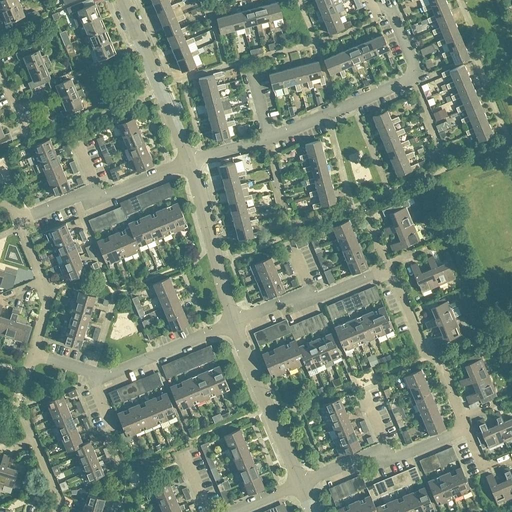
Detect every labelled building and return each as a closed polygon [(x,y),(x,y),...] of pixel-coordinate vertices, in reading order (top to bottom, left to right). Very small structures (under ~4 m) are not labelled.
[(0,0),(0,11),(19,3),(17,0),(0,0)] [(156,0),(152,2),(157,13),(171,7),(170,6),(167,0),(156,0)] [(314,0),(319,10),(334,4),(334,5),(342,2),(340,0),(335,0),(332,1),(331,0),(314,0)] [(363,7),(359,0),(356,0),(354,1),(357,9),(363,7)] [(434,15),(435,17),(449,11),(444,0),(441,0),(430,5),(429,4),(422,7),(424,11),(431,8),(434,15)] [(157,13),(162,25),(176,19),(175,17),(172,10),(185,5),(183,1),(178,3),(170,6),(171,7),(157,13)] [(103,29),(99,19),(101,18),(100,16),(98,17),(94,7),(96,6),(95,3),(84,8),(82,2),(66,9),(69,15),(71,14),(76,26),(82,24),(87,36),(105,29),(105,28),(103,29)] [(268,21),(270,29),(274,28),(272,20),(282,17),(278,2),(265,6),(269,21),(268,21)] [(24,15),(19,3),(0,11),(5,24),(18,18),(20,24),(33,18),(31,12),(24,15)] [(319,10),(324,22),(338,15),(339,17),(347,14),(346,12),(345,9),(337,13),(334,5),(334,4),(319,10)] [(256,24),(258,32),(262,31),(260,23),(268,21),(269,21),(265,6),(253,9),(257,24),(256,24)] [(243,27),(245,35),(250,34),(248,26),(256,24),(257,24),(253,9),(241,12),(245,27),(243,27)] [(439,27),(440,28),(454,22),(449,11),(435,17),(434,15),(427,19),(428,23),(436,20),(439,27)] [(231,31),(233,38),(238,37),(236,29),(243,27),(245,27),(241,12),(229,15),(233,30),(231,31)] [(162,25),(167,36),(181,30),(180,29),(177,22),(185,18),(183,14),(175,17),(176,19),(162,25)] [(219,33),(221,42),(225,40),(223,33),(231,31),(233,30),(229,15),(216,18),(220,33),(219,33)] [(324,22),(329,33),(343,27),(343,29),(352,25),(350,21),(342,24),(339,17),(338,15),(324,22)] [(444,39),(445,40),(459,34),(454,22),(440,28),(439,27),(432,30),(433,35),(441,31),(444,39)] [(167,36),(171,48),(186,42),(185,41),(182,33),(190,30),(188,26),(180,29),(181,30),(167,36)] [(108,41),(104,32),(106,31),(105,29),(87,36),(92,48),(110,41),(110,40),(108,41)] [(71,43),(66,31),(59,33),(64,46),(71,43)] [(286,32),(279,34),(281,42),(288,40),(286,32)] [(449,50),(450,52),(464,46),(459,34),(445,40),(444,39),(436,42),(438,46),(446,43),(449,50)] [(393,56),(389,48),(388,49),(382,35),(370,40),(376,55),(378,54),(385,51),(388,58),(393,56)] [(171,48),(176,60),(191,54),(190,52),(187,45),(194,42),(193,37),(185,41),(186,42),(171,48)] [(411,40),(414,48),(422,46),(420,37),(411,40)] [(376,55),(370,40),(359,45),(365,59),(366,59),(373,56),(377,63),(381,61),(378,54),(376,55)] [(105,58),(115,53),(113,54),(109,44),(111,43),(110,41),(92,48),(97,60),(90,64),(92,70),(108,64),(105,58)] [(76,56),(71,43),(64,46),(70,58),(76,56)] [(49,60),(46,54),(41,57),(36,45),(15,54),(18,60),(23,58),(28,69),(49,60)] [(369,66),(366,59),(365,59),(359,45),(347,50),(353,64),(355,64),(362,61),(365,68),(364,68),(367,75),(372,73),(369,66)] [(451,54),(455,64),(469,57),(464,46),(450,52),(449,50),(441,53),(443,58),(451,54)] [(426,47),(420,49),(422,55),(428,53),(426,47)] [(176,60),(181,72),(196,66),(192,57),(199,53),(198,49),(190,52),(191,54),(176,60)] [(358,71),(355,64),(353,64),(347,50),(335,55),(341,69),(343,69),(350,66),(353,73),(358,71)] [(341,69),(335,55),(323,60),(324,60),(329,74),(339,70),(342,78),(346,76),(343,69),(341,69)] [(51,80),(46,69),(51,66),(49,60),(28,69),(33,81),(28,83),(30,89),(48,82),(51,80)] [(322,76),(318,62),(305,65),(309,80),(311,80),(319,78),(321,85),(325,84),(323,76),(322,76)] [(85,67),(92,83),(97,81),(90,65),(85,67)] [(309,80),(305,65),(293,68),(297,83),(299,83),(306,81),(308,89),(313,87),(311,80),(309,80)] [(453,81),(454,83),(468,77),(463,65),(449,71),(449,70),(441,73),(443,77),(450,74),(453,81)] [(297,83),(293,68),(281,71),(285,87),(287,86),(294,84),(296,92),(301,91),(299,83),(297,83)] [(285,87),(281,71),(268,75),(272,90),(282,87),(284,95),(289,94),(287,86),(285,87)] [(216,86),(214,78),(222,76),(221,72),(212,74),(213,75),(198,79),(201,91),(217,88),(216,86)] [(81,88),(79,82),(73,85),(68,73),(51,80),(48,82),(50,88),(56,85),(61,97),(81,88)] [(385,73),(374,78),(376,82),(387,77),(385,73)] [(458,93),(459,94),(473,88),(468,77),(454,83),(453,81),(446,84),(448,89),(455,85),(458,93)] [(219,98),(217,90),(225,88),(224,84),(216,86),(217,88),(201,91),(205,104),(220,100),(219,98)] [(83,109),(78,97),(84,95),(81,88),(61,97),(65,109),(60,111),(62,118),(83,109)] [(463,104),(464,106),(478,100),(473,88),(459,94),(458,93),(451,96),(452,100),(460,97),(463,104)] [(222,110),(220,103),(228,100),(227,96),(219,98),(220,100),(205,104),(208,116),(223,112),(222,110)] [(415,97),(408,100),(411,106),(418,103),(415,97)] [(468,116),(469,118),(483,112),(478,100),(464,106),(463,104),(456,108),(457,112),(465,109),(468,116)] [(226,122),(224,115),(232,113),(230,108),(222,110),(223,112),(208,116),(211,128),(226,124),(226,122)] [(444,108),(432,113),(435,121),(447,116),(444,108)] [(372,117),(377,129),(391,123),(392,124),(399,121),(399,120),(398,117),(390,120),(386,111),(372,117)] [(473,128),(473,129),(488,123),(483,112),(469,118),(468,116),(461,119),(462,124),(470,120),(473,128)] [(138,129),(133,117),(117,124),(122,136),(138,129)] [(229,137),(227,127),(235,125),(234,120),(226,122),(226,124),(211,128),(214,141),(218,140),(223,138),(224,138),(229,137)] [(449,128),(446,121),(435,126),(438,132),(449,128)] [(377,129),(382,140),(396,134),(397,136),(404,133),(404,131),(403,128),(395,132),(392,124),(391,123),(377,129)] [(475,132),(478,141),(493,135),(488,123),(473,129),(473,128),(465,131),(467,135),(475,132)] [(0,143),(12,139),(9,133),(4,135),(0,126),(0,143)] [(143,141),(138,129),(122,136),(127,148),(143,141)] [(407,140),(400,143),(397,136),(396,134),(382,140),(387,152),(401,146),(402,147),(409,144),(407,140)] [(104,144),(101,137),(95,139),(99,146),(104,144)] [(52,147),(48,138),(32,145),(36,154),(52,147)] [(299,156),(300,160),(308,158),(308,157),(323,153),(320,140),(304,144),(307,154),(299,156)] [(148,153),(143,141),(127,148),(132,160),(148,153)] [(298,157),(296,154),(303,151),(301,145),(283,153),(287,162),(298,157)] [(387,152),(392,164),(406,158),(407,159),(414,156),(412,152),(405,155),(402,147),(401,146),(387,152)] [(32,155),(35,163),(39,162),(56,155),(52,147),(36,154),(32,155)] [(433,148),(426,153),(429,158),(437,154),(433,148)] [(153,165),(148,153),(132,160),(137,172),(153,165)] [(302,168),(303,173),(311,171),(311,169),(326,165),(323,153),(308,157),(308,158),(310,166),(302,168)] [(39,162),(35,163),(39,172),(43,170),(59,163),(56,155),(39,162)] [(392,164),(397,176),(411,170),(411,171),(419,168),(417,163),(410,166),(407,159),(406,158),(392,164)] [(63,171),(59,163),(43,170),(46,178),(63,171)] [(219,167),(222,179),(237,176),(237,177),(246,175),(245,173),(244,170),(236,173),(234,163),(219,167)] [(119,179),(116,171),(121,169),(119,165),(108,169),(113,182),(119,179)] [(305,180),(306,185),(314,183),(314,181),(329,177),(326,165),(311,169),(311,171),(313,178),(305,180)] [(66,179),(63,171),(46,178),(50,186),(66,179)] [(222,179),(225,192),(240,188),(241,189),(249,187),(248,183),(239,185),(237,177),(237,176),(222,179)] [(308,192),(310,197),(317,195),(317,193),(332,189),(329,177),(314,181),(314,183),(316,190),(308,192)] [(70,188),(66,179),(50,186),(53,195),(70,188)] [(162,199),(157,187),(151,189),(157,202),(162,199)] [(225,192),(229,204),(243,200),(244,201),(258,198),(256,193),(243,197),(241,189),(240,188),(225,192)] [(157,202),(151,189),(146,191),(151,204),(157,202)] [(312,205),(313,209),(321,207),(321,206),(335,202),(332,189),(317,193),(317,195),(319,203),(312,205)] [(129,213),(124,200),(119,203),(120,206),(124,215),(129,213)] [(229,204),(232,216),(247,212),(247,213),(262,209),(261,205),(246,209),(244,201),(243,200),(229,204)] [(396,231),(412,224),(406,208),(409,206),(406,200),(392,206),(394,212),(389,214),(394,225),(384,229),(386,235),(396,231)] [(187,226),(177,202),(168,206),(178,230),(187,226)] [(126,219),(124,215),(120,206),(115,209),(120,222),(126,219)] [(178,230),(168,206),(160,209),(170,233),(178,230)] [(170,233),(160,209),(152,213),(162,237),(170,233)] [(232,216),(235,228),(250,224),(250,226),(258,224),(257,219),(249,221),(247,213),(247,212),(232,216)] [(162,237),(152,213),(144,216),(154,240),(162,237)] [(154,240),(144,216),(136,220),(146,244),(154,240)] [(99,231),(93,218),(88,220),(93,233),(99,231)] [(146,244),(136,220),(127,223),(139,251),(138,247),(146,244)] [(353,232),(348,220),(332,227),(337,239),(353,232)] [(68,232),(65,223),(45,231),(48,240),(52,238),(68,232)] [(139,251),(127,223),(129,227),(121,231),(131,255),(139,251)] [(235,228),(238,240),(253,237),(253,238),(260,236),(262,236),(260,231),(252,233),(250,226),(250,224),(235,228)] [(404,248),(420,241),(412,224),(396,231),(401,241),(390,245),(393,252),(403,247),(404,248)] [(131,255),(121,231),(113,234),(123,258),(131,255)] [(55,247),(72,240),(68,232),(52,238),(55,247)] [(358,244),(355,236),(353,232),(337,239),(342,250),(358,244)] [(123,258),(113,234),(104,238),(114,261),(123,258)] [(114,261),(104,238),(96,241),(106,265),(114,261)] [(308,245),(305,238),(294,242),(297,249),(308,245)] [(59,255),(79,246),(78,242),(74,244),(72,240),(55,247),(59,255)] [(363,255),(358,244),(342,250),(347,262),(363,255)] [(79,256),(77,253),(81,251),(79,246),(59,255),(62,263),(79,256)] [(368,267),(363,255),(347,262),(352,274),(368,267)] [(66,271),(82,264),(79,256),(62,263),(58,265),(62,273),(66,271)] [(455,278),(448,262),(437,266),(433,256),(427,259),(431,269),(438,285),(446,282),(455,278)] [(274,265),(270,257),(249,266),(253,274),(258,272),(274,265)] [(438,285),(431,269),(421,273),(417,263),(411,266),(415,276),(414,276),(421,292),(438,285)] [(86,273),(82,264),(66,271),(69,280),(86,273)] [(274,265),(258,272),(253,274),(256,283),(261,281),(277,274),(274,265)] [(334,281),(329,269),(323,272),(328,284),(334,281)] [(281,282),(277,274),(261,281),(256,283),(260,291),(265,289),(281,282)] [(173,289),(168,277),(152,284),(157,295),(173,289)] [(281,282),(265,289),(260,291),(263,300),(284,290),(281,282)] [(380,299),(374,286),(369,288),(375,301),(380,299)] [(466,286),(461,288),(464,296),(469,294),(466,286)] [(178,300),(173,289),(157,295),(162,307),(178,300)] [(93,305),(95,297),(78,291),(75,300),(93,305)] [(364,305),(362,301),(358,293),(353,295),(358,308),(364,305)] [(139,303),(137,297),(131,299),(134,306),(139,303)] [(353,310),(348,297),(342,299),(347,312),(353,310)] [(90,314),(93,305),(75,300),(71,299),(68,307),(73,308),(73,309),(90,314)] [(347,312),(342,299),(337,301),(342,314),(347,312)] [(183,312),(178,300),(162,307),(167,319),(183,312)] [(438,325),(454,318),(454,317),(460,314),(457,307),(451,310),(447,301),(431,308),(435,318),(425,323),(427,329),(435,326),(438,325)] [(4,337),(9,320),(9,319),(0,316),(0,311),(2,306),(0,305),(0,335),(4,336),(4,337)] [(393,330),(384,306),(375,310),(385,334),(393,330)] [(144,315),(141,308),(136,310),(139,317),(144,315)] [(26,342),(31,327),(26,325),(15,321),(18,311),(12,309),(9,319),(9,320),(4,337),(21,342),(21,341),(26,342)] [(87,322),(90,314),(73,309),(70,317),(87,322)] [(385,334),(375,310),(367,313),(377,337),(385,334)] [(188,324),(183,312),(167,319),(172,331),(188,324)] [(327,326),(321,312),(316,315),(322,328),(327,326)] [(377,337),(367,313),(359,317),(369,340),(377,337)] [(90,327),(91,323),(87,322),(70,317),(68,325),(68,326),(85,331),(86,326),(90,327)] [(369,340),(359,317),(350,320),(360,344),(369,340)] [(457,326),(454,318),(438,325),(442,335),(432,339),(434,345),(442,342),(461,334),(457,326)] [(149,327),(146,319),(141,322),(144,329),(149,327)] [(311,332),(309,328),(305,320),(300,322),(305,335),(311,332)] [(360,344),(350,320),(342,324),(352,347),(360,344)] [(82,339),(85,331),(68,326),(68,325),(63,324),(60,333),(82,339)] [(281,337),(275,324),(269,326),(275,339),(281,337)] [(300,337),(294,324),(289,326),(290,328),(292,332),(294,339),(300,337)] [(352,347),(342,324),(334,327),(344,351),(352,347)] [(275,339),(269,326),(264,328),(270,342),(275,339)] [(154,338),(151,331),(146,333),(149,340),(154,338)] [(79,348),(82,339),(60,333),(58,341),(62,342),(62,343),(79,348)] [(341,357),(331,333),(322,337),(332,360),(341,357)] [(332,360),(322,337),(314,340),(324,364),(332,360)] [(304,364),(295,340),(286,344),(296,367),(304,364)] [(316,367),(306,344),(298,347),(295,340),(304,364),(307,371),(316,367)] [(324,364),(314,340),(306,344),(316,367),(324,364)] [(296,367),(286,344),(278,347),(288,371),(296,367)] [(288,371),(278,347),(270,351),(280,374),(288,371)] [(204,363),(199,350),(199,349),(193,352),(199,365),(204,363)] [(280,374),(270,351),(261,354),(271,378),(280,374)] [(199,365),(193,352),(188,354),(193,367),(199,365)] [(487,375),(484,367),(478,353),(465,359),(467,364),(465,365),(469,376),(459,380),(462,386),(472,382),(488,375),(487,375)] [(172,376),(166,363),(161,365),(166,378),(172,376)] [(228,389),(218,365),(210,369),(220,393),(228,389)] [(220,393),(210,369),(202,372),(212,396),(220,393)] [(425,381),(420,369),(404,376),(409,388),(425,381)] [(212,396),(202,372),(194,376),(204,399),(212,396)] [(495,392),(491,384),(488,375),(472,382),(476,392),(466,397),(469,403),(479,399),(493,393),(495,392)] [(151,389),(146,376),(140,378),(146,391),(151,389)] [(204,399),(194,376),(186,379),(196,403),(204,399)] [(146,391),(140,378),(135,381),(140,393),(146,391)] [(196,403),(186,379),(177,383),(187,406),(196,403)] [(430,393),(425,381),(409,388),(414,399),(430,393)] [(187,406),(177,383),(169,386),(179,410),(187,406)] [(391,396),(388,389),(383,391),(386,398),(391,396)] [(68,393),(70,398),(77,395),(75,390),(70,392),(68,393)] [(119,403),(113,390),(108,392),(113,405),(119,403)] [(176,416),(166,392),(158,396),(167,419),(176,416)] [(435,404),(430,393),(414,399),(419,411),(435,404)] [(64,400),(62,395),(45,402),(49,410),(65,403),(69,402),(67,398),(64,400)] [(167,419),(158,396),(149,399),(159,423),(167,419)] [(343,406),(339,397),(318,406),(322,415),(343,406)] [(159,423),(149,399),(141,403),(151,426),(159,423)] [(396,407),(393,400),(388,403),(391,409),(396,407)] [(69,411),(65,403),(49,410),(52,418),(69,411)] [(151,426),(141,403),(133,406),(143,430),(151,426)] [(440,416),(435,404),(419,411),(424,423),(440,416)] [(143,430),(133,406),(125,409),(135,433),(143,430)] [(346,414),(343,406),(322,415),(325,423),(330,421),(346,414)] [(135,433),(125,409),(116,413),(121,424),(124,431),(124,432),(119,434),(124,444),(132,440),(130,435),(135,433)] [(72,420),(69,411),(52,418),(55,425),(51,427),(51,428),(72,420)] [(398,412),(393,414),(396,421),(401,419),(398,412)] [(511,417),(503,421),(499,412),(493,414),(497,423),(504,441),(511,437),(511,417)] [(350,422),(346,414),(330,421),(333,429),(350,422)] [(445,428),(440,416),(424,423),(429,435),(445,428)] [(76,418),(72,420),(51,428),(55,436),(59,434),(59,435),(76,428),(74,424),(77,422),(76,418)] [(404,426),(401,419),(396,421),(398,428),(404,426)] [(504,441),(497,423),(487,428),(483,419),(477,421),(481,431),(480,431),(487,448),(504,441)] [(353,430),(350,422),(333,429),(337,437),(353,430)] [(79,436),(76,428),(59,435),(62,443),(79,436)] [(245,440),(240,428),(223,435),(228,447),(245,440)] [(353,430),(337,437),(332,439),(336,448),(357,439),(353,430)] [(411,442),(406,430),(401,433),(405,444),(411,442)] [(83,444),(79,436),(62,443),(66,451),(74,448),(73,448),(83,444)] [(360,447),(357,439),(336,448),(339,456),(360,447)] [(250,452),(245,440),(228,447),(233,459),(250,452)] [(97,448),(95,444),(92,446),(90,441),(83,444),(73,448),(74,448),(77,456),(93,449),(93,450),(97,448)] [(210,455),(207,448),(206,446),(209,445),(208,442),(200,445),(205,457),(210,455)] [(457,460),(451,447),(446,449),(452,462),(457,460)] [(97,458),(93,450),(93,449),(77,456),(80,464),(97,458)] [(255,464),(250,452),(233,459),(238,471),(255,464)] [(17,472),(17,471),(6,467),(9,457),(3,455),(0,464),(0,483),(12,487),(12,486),(19,488),(24,474),(17,472)] [(215,466),(212,460),(210,455),(205,457),(207,462),(210,468),(215,466)] [(104,464),(102,460),(98,461),(97,458),(80,464),(84,473),(100,466),(100,465),(104,464)] [(430,471),(425,458),(419,460),(424,473),(430,471)] [(260,476),(255,464),(238,471),(243,482),(260,476)] [(104,474),(100,466),(84,473),(81,474),(82,476),(85,475),(87,481),(98,477),(104,474)] [(220,478),(217,471),(215,466),(210,468),(215,480),(220,478)] [(420,479),(415,466),(410,468),(415,481),(420,479)] [(56,467),(51,470),(54,477),(59,474),(56,467)] [(469,488),(465,478),(460,467),(452,471),(462,495),(470,491),(469,488)] [(511,476),(508,467),(502,470),(506,480),(511,494),(511,476)] [(462,495),(452,471),(444,474),(454,498),(462,495)] [(454,498),(444,474),(436,478),(445,501),(454,498)] [(489,487),(496,504),(511,497),(511,494),(506,480),(496,484),(492,474),(486,477),(490,487),(489,487)] [(265,488),(260,476),(243,482),(248,495),(265,488)] [(393,491),(388,478),(382,480),(388,493),(393,491)] [(445,501),(436,478),(427,481),(437,505),(445,501)] [(355,492),(349,479),(344,481),(350,495),(355,492)] [(388,493),(382,480),(377,482),(382,495),(388,493)] [(58,484),(62,491),(68,489),(65,481),(58,484)] [(170,486),(168,481),(147,490),(151,499),(155,497),(172,490),(175,488),(174,486),(172,485),(170,486)] [(350,495),(344,481),(339,484),(344,497),(350,495)] [(429,511),(434,510),(424,487),(415,491),(424,511),(429,511)] [(175,498),(172,490),(155,497),(159,505),(175,498)] [(231,502),(226,490),(225,490),(220,492),(225,504),(231,502)] [(424,511),(415,491),(407,494),(414,511),(424,511)] [(102,508),(104,500),(88,494),(85,503),(102,508)] [(414,511),(407,494),(399,497),(405,511),(414,511)] [(376,511),(369,495),(361,499),(366,511),(376,511)] [(385,511),(383,504),(375,507),(372,499),(370,495),(369,495),(376,511),(385,511)] [(405,511),(399,497),(391,501),(395,511),(405,511)] [(164,511),(179,506),(175,498),(159,505),(161,511),(164,511)] [(366,511),(361,499),(353,502),(356,511),(366,511)] [(395,511),(391,501),(383,504),(385,511),(395,511)] [(356,511),(353,502),(344,506),(347,511),(356,511)] [(83,511),(100,511),(102,508),(85,503),(82,511),(83,511)]
